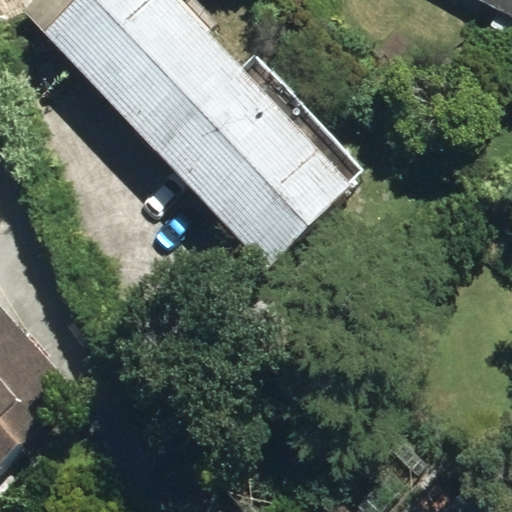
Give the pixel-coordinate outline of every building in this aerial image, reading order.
[(273,278),(366,193),(181,0),(51,0),(31,19),(273,278)] [(511,0),(479,0),(505,14),(498,27),(511,34),(511,0)] [(472,260),(495,277),(507,262),(485,246),(472,260)] [(0,480),(28,455),(47,476),(69,456),(52,436),(91,402),(0,300),(0,480)] [(455,511),(497,511),(474,491),(455,511)]
